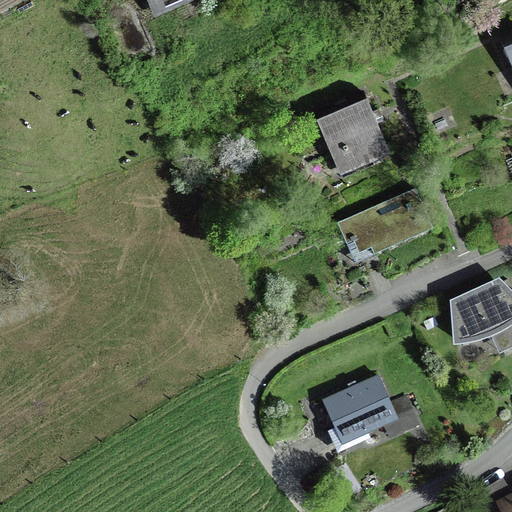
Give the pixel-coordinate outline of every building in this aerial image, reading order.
[(511,37),(499,43),(511,73),(511,37)] [(374,134),(378,133),(362,94),(312,115),(329,155),(341,151),(349,171),(383,156),(374,134)] [(386,281),(452,251),(437,218),(427,222),(413,191),(335,224),(353,264),(374,254),(386,281)] [(511,321),(511,299),(497,284),(452,305),(455,343),(474,340),(491,334),(508,324),(511,321)] [(377,380),(321,403),(341,444),(397,421),(402,433),(416,427),(405,400),(389,407),(377,380)] [(511,511),(511,497),(510,498),(500,481),(476,496),(486,511),(499,505),(502,511),(511,511)]
